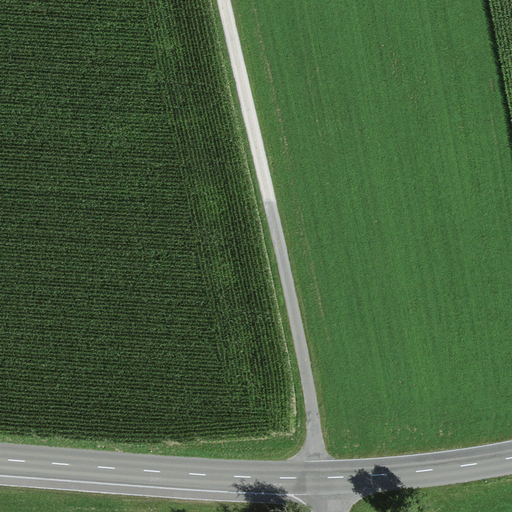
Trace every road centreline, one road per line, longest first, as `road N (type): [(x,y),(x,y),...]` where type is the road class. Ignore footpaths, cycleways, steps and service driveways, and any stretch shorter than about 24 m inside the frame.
road 1 (track): [(232,0),(317,475)]
road 2 (tertiary): [(317,475),(0,455)]
road 3 (tertiary): [(511,450),(317,475)]
